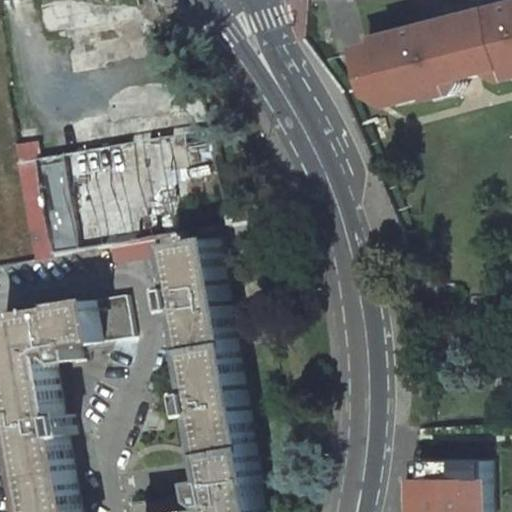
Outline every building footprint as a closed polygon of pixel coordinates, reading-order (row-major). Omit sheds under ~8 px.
[(459,82),(511,68),(511,12),(500,16),(499,11),(442,24),(444,31),(432,34),(429,32),(423,32),(419,34),(417,38),(403,42),(402,35),(385,40),(387,46),(352,55),(357,73),(373,69),(380,96),(395,92),(398,106),(435,97),(436,101),(462,94),(459,82)] [(0,91),(7,90),(12,90),(0,29),(0,91)] [(381,120),(384,133),(391,132),(389,119),(381,120)] [(154,238),(229,225),(214,130),(39,160),(36,144),(17,148),(36,257),(112,245),(154,238)] [(240,223),(253,221),(251,210),(239,211),(240,223)] [(231,212),(233,225),(240,223),(239,211),(231,212)] [(156,249),(154,238),(112,245),(114,256),(156,249)] [(225,280),(218,239),(176,246),(183,288),(175,289),(178,310),(187,308),(202,393),(193,394),(197,415),(205,413),(217,482),(204,484),(207,500),(217,504),(218,510),(205,511),(262,511),(257,482),(260,482),(247,409),(242,410),(242,406),(245,405),(246,403),(244,389),(242,388),(239,388),(238,384),(243,383),(229,305),(224,306),(224,302),(227,302),(228,299),(226,286),(224,285),(221,285),(220,281),(225,280)] [(66,307),(26,313),(26,310),(2,314),(20,416),(24,416),(25,419),(21,422),(23,436),(29,438),(30,442),(24,443),(36,511),(80,511),(67,435),(75,433),(71,413),(63,415),(53,354),(62,353),(62,355),(70,361),(82,359),(80,346),(135,337),(128,294),(66,304),(66,307)] [(487,294),(468,296),(468,304),(487,303),(487,294)] [(473,427),(476,473),(481,472),(479,426),(473,427)] [(442,474),(474,473),(476,473),(473,427),(432,429),(431,429),(434,475),(442,474)] [(443,488),(475,487),(474,473),(442,474),(443,488)] [(511,511),(511,480),(476,481),(476,511),(511,511)] [(447,511),(452,497),(409,482),(399,511),(447,511)]
